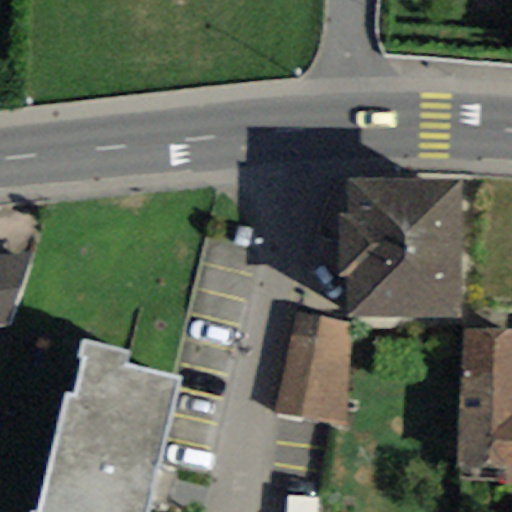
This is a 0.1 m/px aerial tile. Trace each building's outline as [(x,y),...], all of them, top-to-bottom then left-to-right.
[(460,319),(460,181),(351,180),(351,214),(339,214),(339,279),(351,279),(351,319),(460,319)] [(26,253),(0,255),(0,329),(6,329),(26,253)] [(345,426),(347,325),(297,315),(272,416),(345,426)] [(511,331),(462,330),(459,468),(505,468),(505,486),(511,486),(511,331)] [(147,511),(178,380),(124,368),(128,351),(80,340),(76,357),(82,358),(73,394),(67,393),(40,511),(147,511)] [(327,511),(328,499),(287,498),(286,511),(327,511)]
